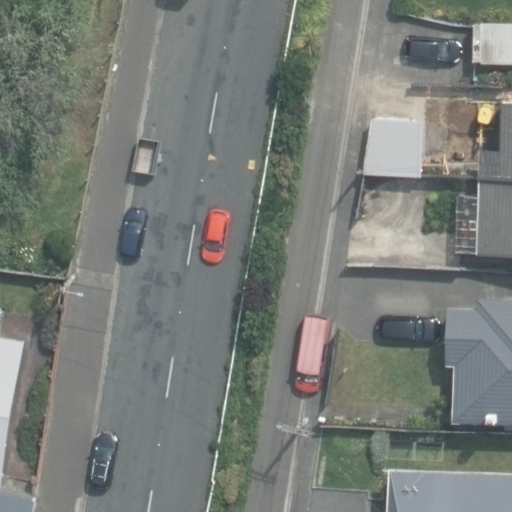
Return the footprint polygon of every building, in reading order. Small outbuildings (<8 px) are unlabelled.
[(477,61),(511,61),(511,19),(477,19),(477,61)] [(511,95),(484,95),(483,177),(511,177),(511,95)] [(367,171),(424,173),(424,172),(426,120),(376,118),(367,171)] [(511,177),(483,177),(481,252),(511,252),(511,177)] [(511,421),(511,295),(484,295),(483,304),(453,303),(451,362),(458,362),(456,420),(511,421)] [(0,482),(8,484),(32,336),(4,332),(8,305),(0,303),(0,482)] [(407,511),(511,511),(511,468),(396,465),(392,510),(407,510),(407,511)] [(0,511),(26,511),(30,494),(0,488),(0,511)]
